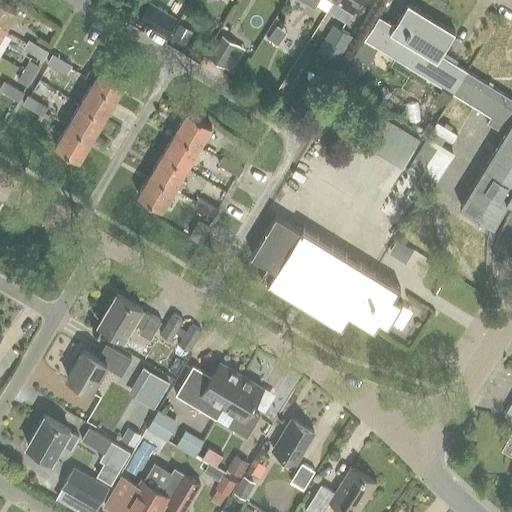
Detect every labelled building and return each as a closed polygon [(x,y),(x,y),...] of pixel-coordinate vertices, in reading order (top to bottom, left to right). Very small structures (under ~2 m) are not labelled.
[(0,0),(0,28),(4,31),(17,10),(0,0)] [(301,0),(315,8),(316,6),(320,0),(330,0),(334,2),(335,0),(334,0),(301,0)] [(334,0),(335,0),(334,2),(344,8),(352,14),(360,0),(334,0)] [(149,2),(138,20),(164,36),(175,18),(149,2)] [(346,24),(352,14),(334,2),(327,12),(346,24)] [(380,17),(357,55),(370,63),(379,48),(446,89),(449,84),(457,90),(454,95),(468,71),(441,55),(455,32),(408,4),(395,26),(380,17)] [(334,25),(319,50),(337,62),(353,37),(334,25)] [(223,36),(209,59),(223,68),(237,45),(223,36)] [(29,41),(23,50),(43,62),(48,53),(29,41)] [(52,54),(48,63),(67,74),(72,66),(52,54)] [(354,59),(345,72),(356,79),(365,66),(354,59)] [(17,81),(26,87),(38,67),(29,61),(17,81)] [(90,69),(84,78),(93,84),(93,83),(117,97),(129,76),(105,63),(98,75),(90,69)] [(511,97),(468,71),(454,95),(490,117),(487,123),(505,134),(460,206),(495,227),(511,198),(511,97)] [(25,94),(4,82),(0,89),(0,91),(20,103),(25,94)] [(93,84),(81,104),(104,118),(117,97),(93,83),(93,84)] [(47,107),(27,96),(22,105),(42,117),(47,107)] [(81,104),(68,125),(92,139),(104,118),(81,104)] [(188,112),(176,133),(200,147),(212,126),(188,112)] [(437,123),(431,131),(445,139),(452,143),(457,135),(437,123)] [(68,125),(56,146),(80,160),(92,139),(68,125)] [(176,133),(163,154),(187,168),(200,147),(176,133)] [(163,154),(151,174),(175,189),(187,168),(163,154)] [(223,156),(217,165),(237,177),(242,168),(223,156)] [(162,209),(175,189),(151,174),(138,195),(145,200),(139,211),(156,221),(161,221),(165,215),(162,209)] [(195,202),(215,214),(218,210),(197,198),(195,202)] [(213,218),(215,214),(195,202),(192,206),(213,218)] [(268,266),(260,279),(341,329),(350,316),(374,331),(380,321),(388,326),(403,302),(395,297),(401,288),(303,227),(301,231),(276,216),(251,256),(268,266)] [(209,227),(199,221),(190,237),(200,243),(209,227)] [(150,340),(161,322),(141,309),(141,308),(118,294),(99,323),(124,338),(133,323),(142,328),(139,333),(150,340)] [(170,315),(159,335),(169,341),(181,322),(170,315)] [(190,328),(178,347),(187,352),(199,333),(190,328)] [(121,377),(132,360),(107,344),(98,358),(84,349),(67,377),(90,391),(105,367),(121,377)] [(223,406),(240,376),(219,363),(211,377),(192,366),(175,394),(215,418),(223,406)] [(136,367),(122,391),(153,409),(167,384),(136,367)] [(240,376),(223,406),(234,413),(227,425),(246,437),(259,415),(249,410),(262,389),(240,376)] [(511,424),(511,432),(502,450),(511,455),(511,405),(506,416),(510,424),(511,424)] [(159,410),(149,429),(168,440),(179,422),(159,410)] [(70,450),(78,436),(69,431),(70,430),(45,415),(27,445),(52,460),(61,445),(70,450)] [(292,420),(287,427),(273,450),(294,463),(313,433),(292,420)] [(195,453),(204,438),(185,427),(176,442),(195,453)] [(127,428),(121,439),(132,446),(139,435),(127,428)] [(102,453),(109,442),(87,429),(81,440),(102,453)] [(109,442),(102,453),(97,461),(102,464),(94,476),(109,485),(128,453),(109,442)] [(235,456),(227,470),(240,478),(249,464),(235,456)] [(301,463),(290,482),(302,489),(313,470),(301,463)] [(144,482),(162,492),(172,475),(154,464),(144,482)] [(208,466),(204,473),(219,482),(223,475),(208,466)] [(66,482),(62,488),(67,491),(97,509),(110,488),(75,467),(66,482)] [(344,511),(356,511),(376,484),(350,467),(334,492),(321,484),(305,508),(310,511),(321,511),(328,501),(344,511)] [(122,477),(105,506),(114,511),(161,511),(167,503),(182,511),(184,511),(201,485),(175,469),(172,475),(162,492),(144,482),(141,480),(137,487),(122,477)] [(219,482),(215,488),(228,496),(236,483),(223,475),(219,482)] [(243,476),(233,492),(245,499),(254,482),(243,476)]
